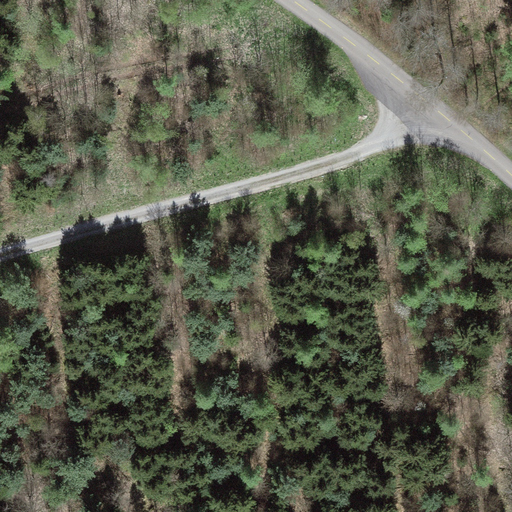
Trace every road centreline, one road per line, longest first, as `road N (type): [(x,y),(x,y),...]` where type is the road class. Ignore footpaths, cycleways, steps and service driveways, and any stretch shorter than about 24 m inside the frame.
road 1 (track): [(0,257),(334,161),(437,110)]
road 2 (track): [(292,0),(511,177)]
